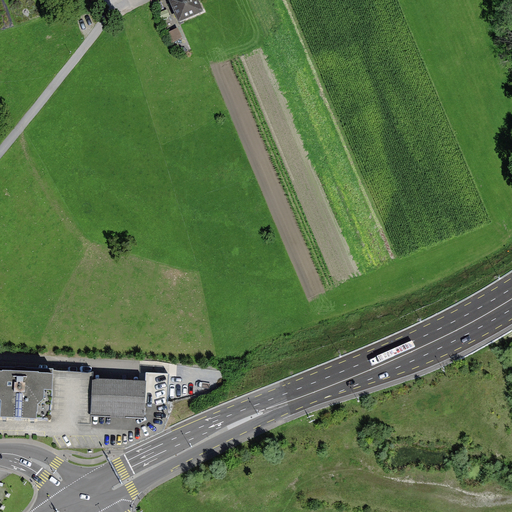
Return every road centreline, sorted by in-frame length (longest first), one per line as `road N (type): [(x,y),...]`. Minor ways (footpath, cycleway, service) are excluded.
road 1 (primary): [(511,288),(428,334),(249,407),(74,492)]
road 2 (primary): [(93,506),(264,418),(402,364),(511,309)]
road 3 (track): [(511,498),(314,473),(283,511)]
